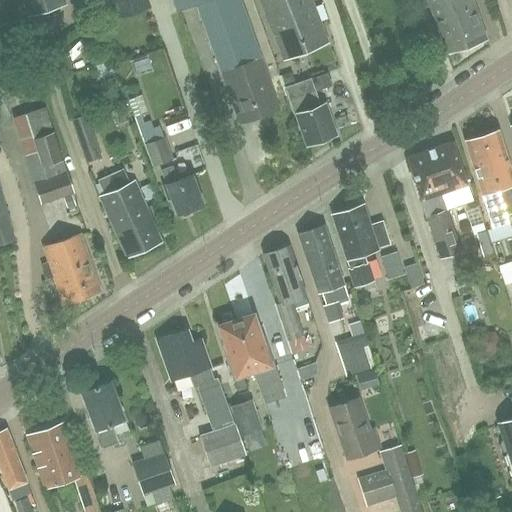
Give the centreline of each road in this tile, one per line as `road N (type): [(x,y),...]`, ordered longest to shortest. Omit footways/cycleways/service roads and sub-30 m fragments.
road 1 (secondary): [(0,394),(284,204),(511,66)]
road 2 (unknown): [(373,148),(484,421)]
